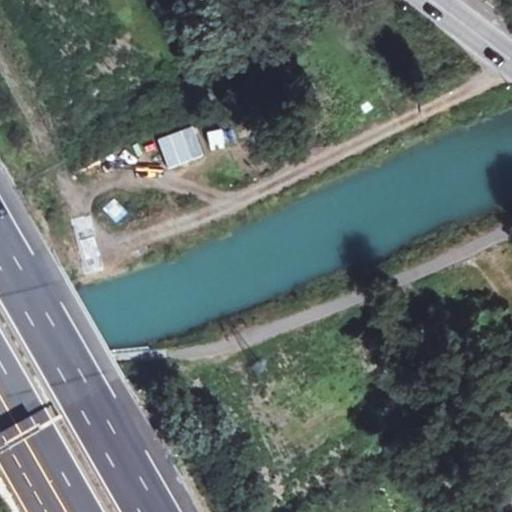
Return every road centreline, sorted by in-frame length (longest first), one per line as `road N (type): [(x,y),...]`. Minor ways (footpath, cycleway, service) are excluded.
road 1 (motorway): [(158,511),(0,242)]
road 2 (motorway): [(0,395),(65,511)]
